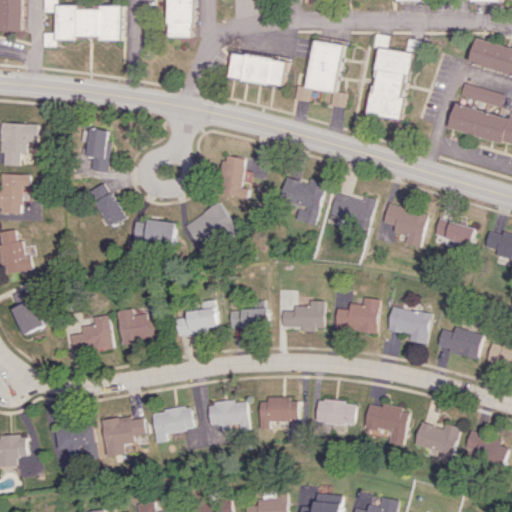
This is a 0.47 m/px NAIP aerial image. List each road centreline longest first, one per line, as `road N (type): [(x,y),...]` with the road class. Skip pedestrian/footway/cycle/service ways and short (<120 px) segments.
road 1 (residential): [(511,405),(379,369),(260,360),(64,385),(14,370),(0,355)]
road 2 (tertiary): [(511,198),(190,107),(0,83)]
road 3 (residential): [(511,22),(291,18),(246,25),(211,44),(190,107)]
road 4 (residential): [(190,107),(181,150),(150,165),(153,184),(183,184),(190,159),(181,150)]
